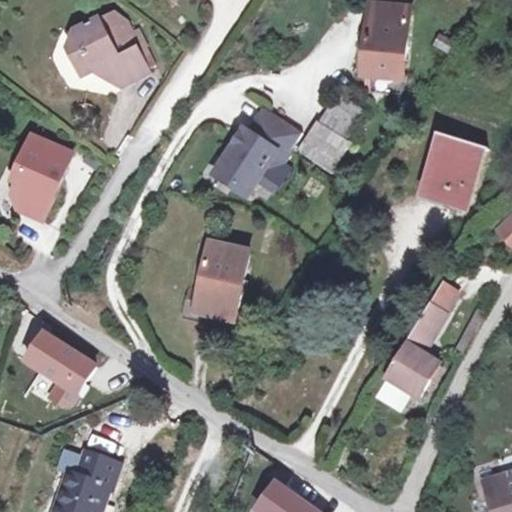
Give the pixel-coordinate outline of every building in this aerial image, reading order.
[(409,8),(379,5),(377,22),(370,21),(369,35),(366,68),(404,71),(409,8)] [(379,5),(371,5),(370,21),(377,22),(379,5)] [(64,54),(84,87),(109,72),(124,94),(152,76),(150,73),(158,69),(138,32),(129,37),(121,24),(109,19),(71,40),(64,54)] [(369,35),(360,34),(357,67),(366,68),(369,35)] [(441,34),(434,46),(445,54),(453,41),(441,34)] [(339,93),(321,121),(349,138),(366,111),(339,93)] [(305,132),(269,109),(253,135),(247,131),(225,165),(235,185),(251,195),(259,182),(278,194),(295,167),(286,161),(305,132)] [(349,138),(321,121),(302,149),(333,169),(352,141),(349,138)] [(443,131),(423,203),(463,214),(481,142),(443,131)] [(76,160),(36,143),(24,176),(30,179),(22,204),(26,215),(51,225),(76,160)] [(235,185),(225,165),(219,175),(235,185)] [(511,217),(501,228),(511,239),(511,217)] [(248,254),(209,246),(197,305),(217,309),(215,319),(234,323),(248,254)] [(443,284),(432,302),(445,310),(457,293),(443,284)] [(432,302),(400,354),(386,377),(423,398),(441,360),(422,349),(424,344),(428,346),(448,312),(445,310),(432,302)] [(217,309),(197,305),(194,315),(215,319),(217,309)] [(47,331),(29,360),(63,381),(53,396),(67,404),(74,402),(99,363),(47,331)] [(87,454),(72,448),(70,453),(85,459),(87,454)] [(72,471),(55,511),(101,511),(112,487),(115,489),(125,463),(89,449),(87,454),(85,459),(70,453),(65,468),(72,471)] [(509,487),(492,492),(497,511),(511,511),(511,474),(505,476),(509,487)] [(509,487),(505,476),(489,481),(492,492),(509,487)] [(314,511),(281,487),(262,511),(314,511)]
